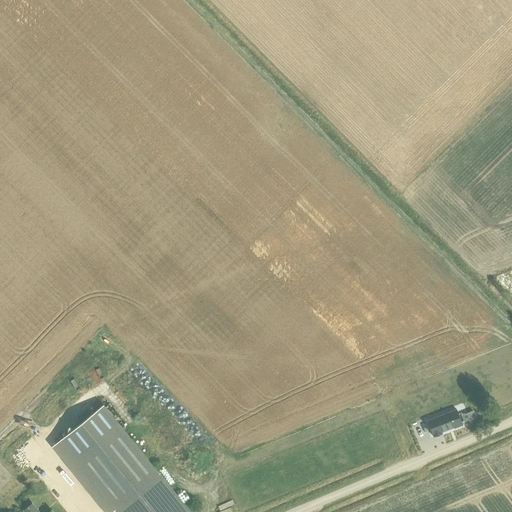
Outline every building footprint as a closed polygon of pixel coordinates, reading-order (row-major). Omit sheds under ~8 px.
[(190,511),(104,405),(60,440),(117,511),(190,511)] [(440,416),(427,421),(430,429),(433,435),(434,437),(438,436),(442,434),(442,432),(449,429),(454,427),(454,428),(458,427),(463,425),(460,418),(457,409),(440,416)] [(473,411),(463,416),(465,421),(475,417),(473,411)] [(26,456),(34,447),(29,443),(21,451),(26,456)] [(53,511),(51,510),(48,511),(39,511),(32,503),(23,510),(24,511),(53,511)]
